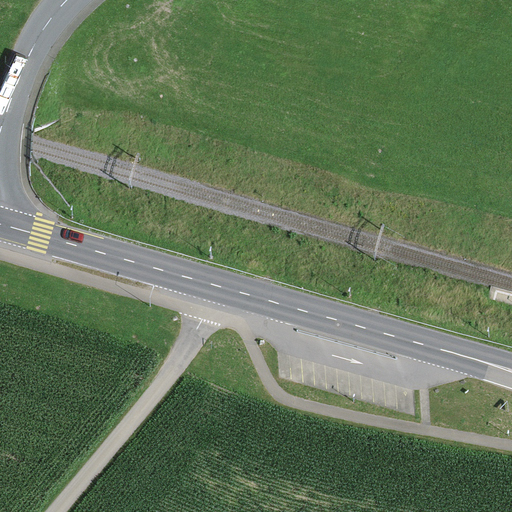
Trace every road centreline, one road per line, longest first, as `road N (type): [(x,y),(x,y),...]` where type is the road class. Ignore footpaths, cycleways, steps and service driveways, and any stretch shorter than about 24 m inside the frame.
road 1 (primary): [(219,288),(511,370)]
road 2 (residential): [(219,288),(157,391),(57,511)]
road 3 (primary): [(0,224),(219,288)]
road 4 (residential): [(0,150),(34,48),(67,0)]
